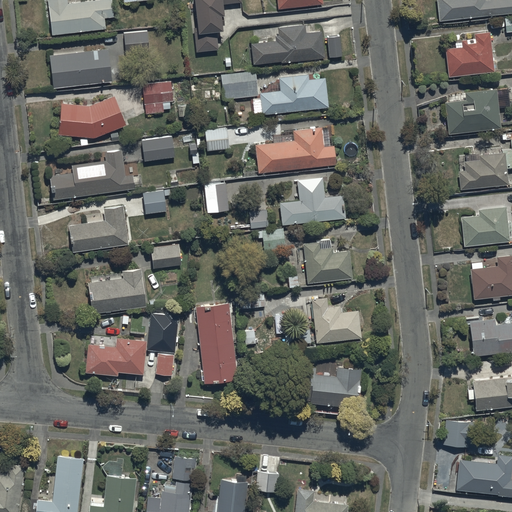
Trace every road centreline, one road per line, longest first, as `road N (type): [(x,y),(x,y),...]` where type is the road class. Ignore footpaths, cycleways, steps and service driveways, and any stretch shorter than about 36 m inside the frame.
road 1 (residential): [(376,0),(417,336),(411,449)]
road 2 (residential): [(32,407),(411,449)]
road 3 (residential): [(0,124),(32,407)]
